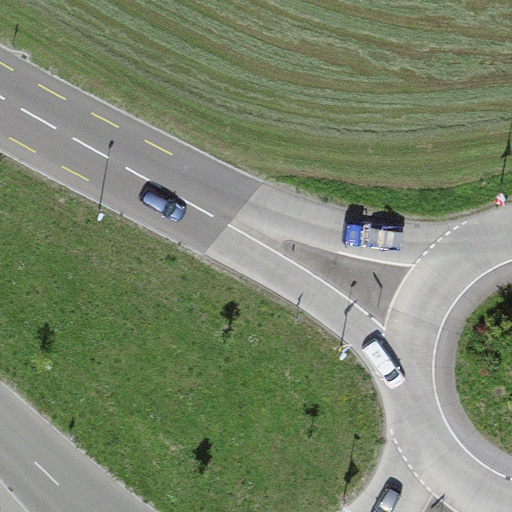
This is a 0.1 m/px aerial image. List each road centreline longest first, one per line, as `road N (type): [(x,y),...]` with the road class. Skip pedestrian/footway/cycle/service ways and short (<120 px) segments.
road 1 (primary): [(426,309),(255,234),(0,98)]
road 2 (primary): [(426,309),(411,383),(420,421),(466,482)]
road 3 (unclassified): [(0,424),(96,511)]
